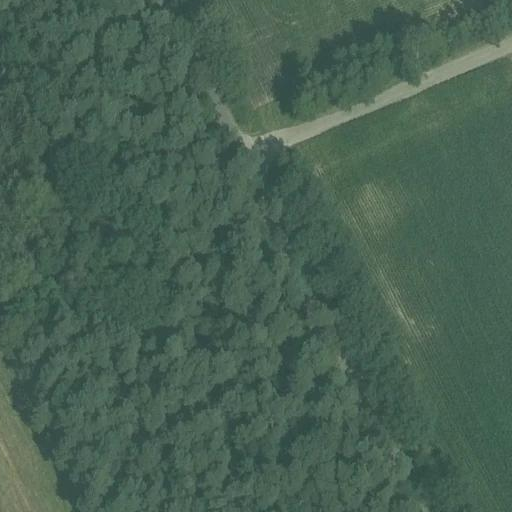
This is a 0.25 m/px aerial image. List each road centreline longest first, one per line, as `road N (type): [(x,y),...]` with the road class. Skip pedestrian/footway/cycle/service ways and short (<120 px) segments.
road 1 (residential): [(428,511),(165,0)]
road 2 (track): [(511,51),(251,168)]
